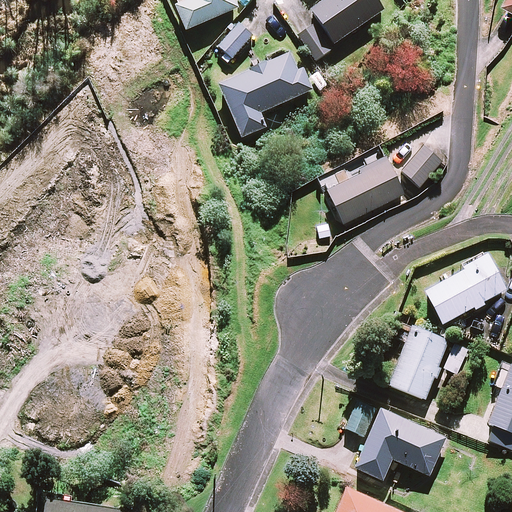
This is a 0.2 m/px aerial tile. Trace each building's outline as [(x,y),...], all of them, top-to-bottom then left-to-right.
[(240,13),(234,0),(178,0),(182,9),(178,11),(188,35),(240,13)] [(333,0),(312,15),(336,49),(386,14),(376,0),(333,0)] [(254,40),(240,27),(219,49),(233,62),(254,40)] [(333,54),(316,28),(300,39),(317,65),(333,54)] [(208,49),(201,36),(186,44),(192,57),(208,49)] [(305,73),(300,75),(292,57),(221,90),(245,141),(268,130),(262,117),(309,96),(315,93),(305,73)] [(443,164),(424,148),(402,175),(422,191),(443,164)] [(405,197),(387,163),(328,194),(346,227),(405,197)] [(475,311),(476,313),(488,307),(487,304),(507,293),(489,261),(426,296),(445,329),(475,311)] [(444,372),(440,371),(449,345),(414,332),(392,390),(427,404),(436,382),(439,383),(444,372)] [(453,376),(457,378),(468,353),(456,347),(441,383),(449,386),(453,376)] [(487,443),(511,452),(511,370),(508,369),(498,393),(503,395),(490,430),(492,431),(487,443)] [(377,413),(358,405),(346,432),(365,440),(377,413)] [(447,443),(382,415),(357,474),(385,486),(394,465),(431,480),(447,443)] [(391,511),(348,494),(340,511),(391,511)]
